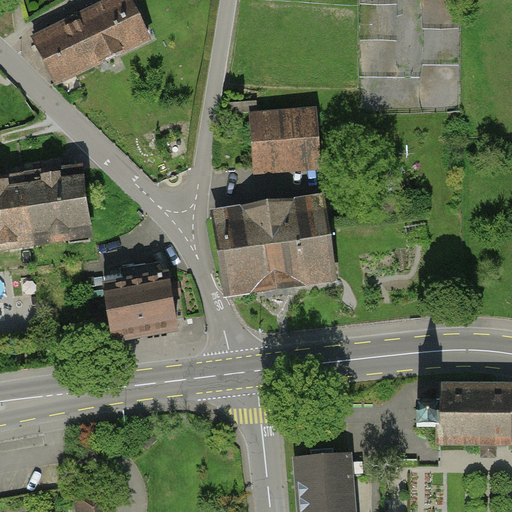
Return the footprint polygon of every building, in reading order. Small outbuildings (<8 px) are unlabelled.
[(129,0),(124,0),(81,21),(102,63),(149,40),(129,0)] [(81,21),(35,43),(55,85),(102,63),(81,21)] [(305,111),(241,117),(247,171),(310,164),(305,111)] [(25,184),(34,243),(89,234),(80,176),(25,184)] [(0,188),(0,247),(34,243),(25,184),(0,188)] [(327,199),(215,212),(225,290),(337,276),(327,199)] [(101,295),(108,340),(183,328),(176,284),(101,295)] [(496,444),(511,443),(511,388),(438,388),(438,405),(438,428),(438,444),(483,444),(483,450),(496,450),(496,444)] [(438,405),(418,405),(418,428),(438,428),(438,405)] [(299,511),(356,511),(352,460),(296,465),(299,511)] [(110,511),(107,492),(77,497),(79,511),(110,511)]
